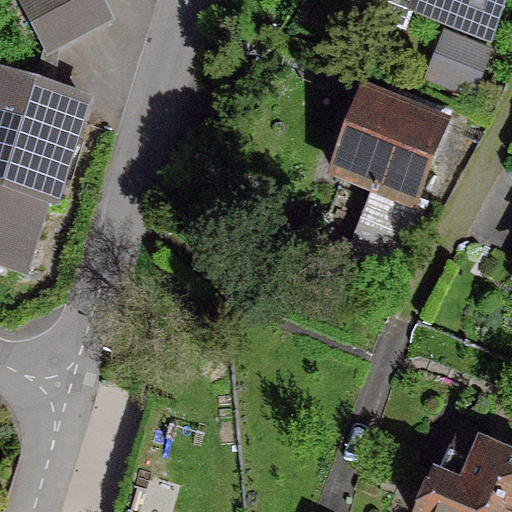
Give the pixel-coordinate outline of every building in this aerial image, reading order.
[(93,0),(15,0),(13,1),(41,54),(105,21),(93,0)] [(413,0),(409,10),(484,40),(499,0),(413,0)] [(434,85),(462,96),(479,53),(450,41),(434,85)] [(297,93),(238,76),(200,205),(258,222),(297,93)] [(79,105),(27,89),(0,81),(0,269),(17,275),(37,206),(47,208),(79,105)] [(379,109),(357,101),(329,175),(380,195),(354,261),(361,264),(359,269),(376,275),(378,271),(392,276),(418,208),(409,204),(443,117),(384,95),(379,109)] [(172,511),(202,414),(147,397),(112,511),(172,511)] [(477,445),(476,449),(451,439),(428,494),(426,493),(417,494),(411,506),(414,511),(511,511),(511,464),(501,460),(503,456),(477,445)]
